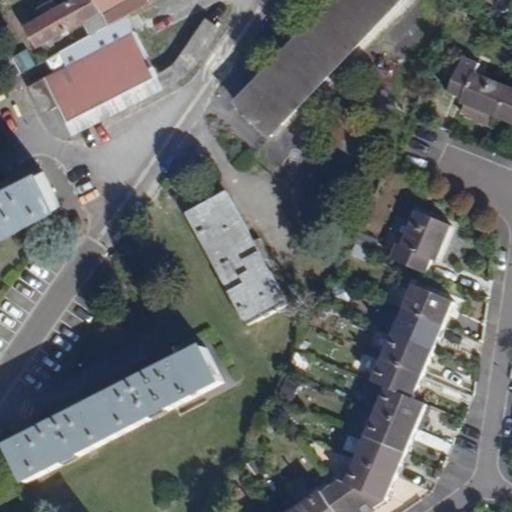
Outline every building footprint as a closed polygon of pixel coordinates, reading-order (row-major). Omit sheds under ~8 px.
[(91,34),(110,24),(105,16),(103,10),(96,0),(65,0),(26,23),(39,46),(84,21),(91,34)] [(96,0),(103,10),(120,0),(96,0)] [(110,24),(126,14),(153,0),(132,0),(105,16),(110,24)] [(340,0),(238,105),(271,137),(403,0),(340,0)] [(195,35),(208,45),(220,29),(206,19),(195,35)] [(63,55),(68,66),(134,31),(128,20),(63,55)] [(69,121),(158,74),(134,31),(68,66),(31,86),(45,112),(60,104),(69,121)] [(69,121),(76,134),(185,77),(191,71),(208,45),(195,35),(175,63),(158,74),(69,121)] [(497,118),(510,88),(476,75),(480,64),(465,58),(450,94),(464,100),(462,104),(465,105),(497,118)] [(511,89),(510,88),(497,118),(511,124),(511,89)] [(497,118),(465,105),(462,112),(494,125),(497,118)] [(0,193),(0,236),(60,206),(42,172),(0,193)] [(288,305),(271,273),(254,242),(228,194),(192,213),(251,324),(288,305)] [(418,212),(402,248),(397,246),(392,258),(417,269),(422,256),(438,263),(453,227),(418,212)] [(271,273),(278,269),(261,239),(254,242),(271,273)] [(418,285),(407,311),(446,327),(457,303),(418,285)] [(407,311),(396,335),(436,351),(446,327),(407,311)] [(396,335),(386,358),(425,375),(436,351),(396,335)] [(219,384),(226,381),(209,348),(200,353),(219,384)] [(10,449),(28,482),(219,384),(200,353),(115,396),(10,449)] [(386,358),(375,383),(389,388),(415,399),(425,375),(386,358)] [(389,388),(379,413),(418,430),(429,405),(415,399),(389,388)] [(379,413),(368,437),(408,453),(418,430),(379,413)] [(368,437),(358,461),(398,477),(408,453),(368,437)] [(358,461),(348,483),(341,480),(333,486),(350,511),(368,511),(386,501),(387,502),(398,477),(358,461)] [(323,492),(301,507),(304,511),(350,511),(333,486),(323,492)]
